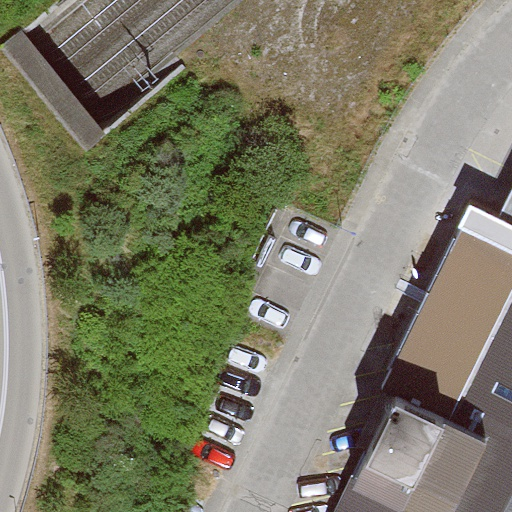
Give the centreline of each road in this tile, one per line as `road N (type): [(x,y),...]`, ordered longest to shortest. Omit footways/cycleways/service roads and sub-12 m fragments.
road 1 (residential): [(252,511),(379,252),(465,104),(511,45)]
road 2 (tertiary): [(0,253),(10,346),(0,440)]
